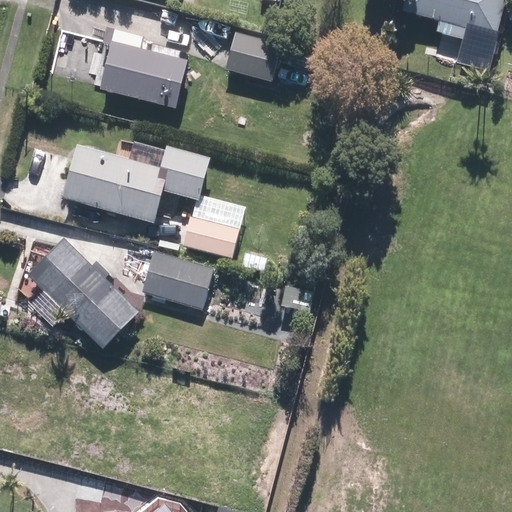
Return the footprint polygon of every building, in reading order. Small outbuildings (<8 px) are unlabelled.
[(451,38),(465,41),(467,31),(496,37),(504,0),(405,0),(402,16),(453,28),(451,38)] [(98,93),(174,112),(186,62),(141,51),(143,40),(101,30),(97,46),(109,49),(98,93)] [(223,70),(267,84),(278,47),(234,34),(223,70)] [(182,247),(231,261),(245,209),(200,196),(209,162),(164,149),(163,153),(133,145),(128,163),(75,149),(60,201),(152,225),(160,194),(194,203),(182,247)] [(25,279),(102,353),(138,315),(61,241),(25,279)] [(141,295),(201,312),(213,271),(152,255),(141,295)] [(242,268),(263,274),(266,261),(246,255),(242,268)] [(291,305),(311,309),(313,298),(293,294),(291,305)] [(511,376),(373,339),(345,445),(511,489),(511,376)]
